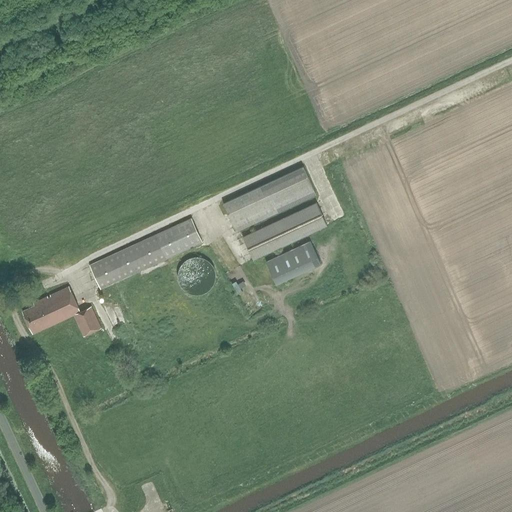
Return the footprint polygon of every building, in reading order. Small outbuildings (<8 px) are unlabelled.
[(337,157),(352,152),(351,148),(335,153),(337,157)] [(316,195),(303,167),(224,203),(237,231),(316,195)] [(327,225),(316,202),(243,236),(254,259),(327,225)] [(191,218),(89,265),(100,289),(202,242),(191,218)] [(321,264),(310,241),(266,261),(277,284),(321,264)] [(32,302),(34,306),(22,311),(33,334),(40,331),(44,328),(74,315),(80,328),(83,336),(101,329),(101,328),(91,306),(79,312),(68,286),(32,302)]
